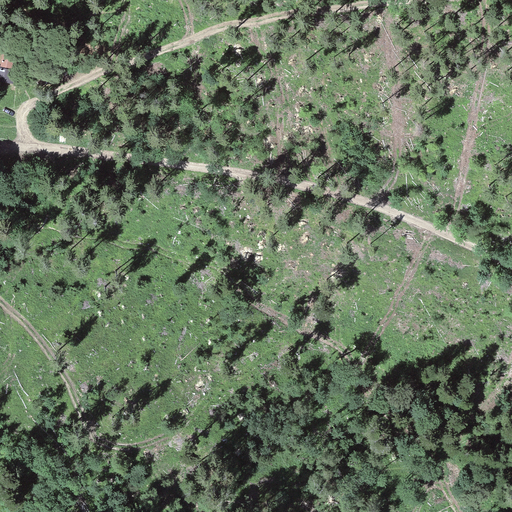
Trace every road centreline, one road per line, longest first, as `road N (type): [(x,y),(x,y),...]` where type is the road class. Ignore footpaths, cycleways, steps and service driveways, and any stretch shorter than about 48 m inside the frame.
road 1 (track): [(33,149),(292,180),(442,232),(511,266)]
road 2 (track): [(412,0),(223,26),(66,87),(23,112),(33,149)]
